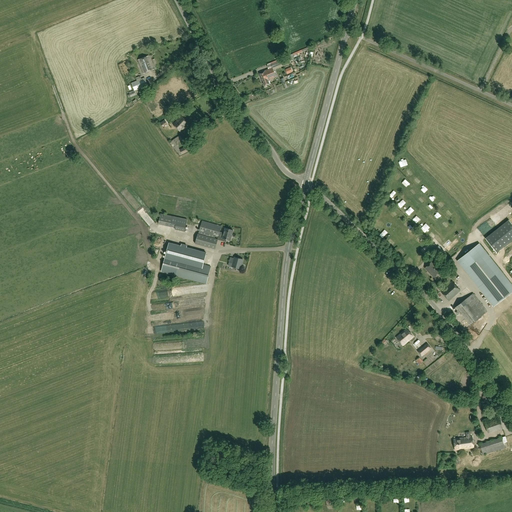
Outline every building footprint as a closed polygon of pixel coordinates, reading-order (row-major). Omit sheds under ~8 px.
[(271,64),(272,68),(290,61),(289,57),(288,55),(270,63),(271,64)] [(143,74),(154,70),(148,56),(138,60),(143,74)] [(276,76),(273,69),(266,71),(266,70),(259,73),(264,86),(270,83),(268,79),(276,76)] [(137,81),(131,83),(134,91),(138,89),(148,85),(145,78),(142,79),(137,81)] [(181,132),(189,123),(181,116),(173,125),(181,132)] [(189,145),(180,149),(182,154),(191,150),(189,145)] [(421,188),(425,192),(430,187),(426,183),(421,188)] [(414,186),(410,189),(415,194),(419,191),(414,186)] [(430,202),(426,205),(430,211),(435,207),(430,202)] [(439,219),(443,214),(437,210),(434,215),(439,219)] [(161,213),(158,224),(175,228),(175,229),(185,232),(188,219),(161,213)] [(511,240),(511,223),(509,220),(485,238),(497,253),(511,240)] [(202,221),(199,232),(218,237),(220,232),(221,226),(202,221)] [(220,232),(218,237),(219,239),(222,240),(222,241),(226,242),(226,239),(230,240),(233,230),(225,228),(224,234),(222,233),(222,232),(220,232)] [(198,234),(195,244),(215,249),(218,240),(218,239),(199,234),(198,234)] [(447,248),(450,251),(460,242),(457,239),(447,248)] [(169,243),(161,271),(206,283),(208,276),(211,267),(203,265),(206,253),(186,248),(181,246),(169,243)] [(494,307),(511,292),(511,285),(479,243),(457,261),(494,307)] [(229,262),(228,265),(232,267),(240,269),(243,259),(235,257),(234,258),(233,263),(229,262)] [(434,278),(441,271),(432,261),(425,268),(434,278)] [(449,301),(460,291),(452,281),(441,291),(449,301)] [(470,325),(487,312),(473,293),(455,308),(460,314),(460,313),(470,325)] [(403,345),(413,337),(407,329),(397,337),(403,345)] [(422,356),(431,348),(427,344),(418,351),(422,356)] [(488,432),(502,427),(498,416),(484,420),(488,432)] [(470,437),(469,432),(465,432),(466,437),(454,439),(455,450),(474,447),(472,436),(470,437)] [(483,455),(505,448),(502,437),(480,444),(483,455)] [(333,507),(335,502),(330,498),(325,501),(327,506),(333,507)]
